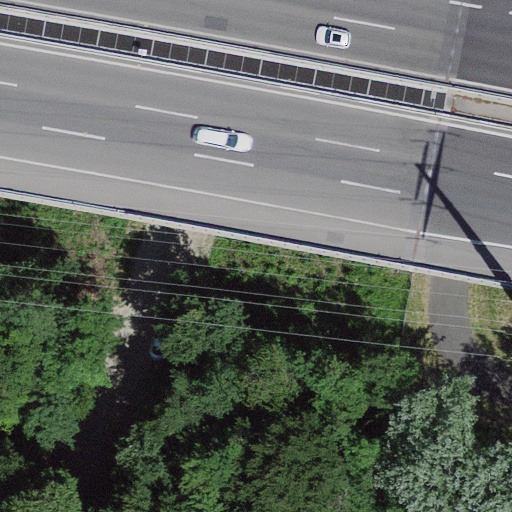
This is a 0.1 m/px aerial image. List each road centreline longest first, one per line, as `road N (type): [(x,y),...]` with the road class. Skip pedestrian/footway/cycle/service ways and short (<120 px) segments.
road 1 (track): [(76,511),(165,256),(200,0)]
road 2 (motorway): [(0,84),(511,177)]
road 3 (motorway): [(511,50),(231,0)]
